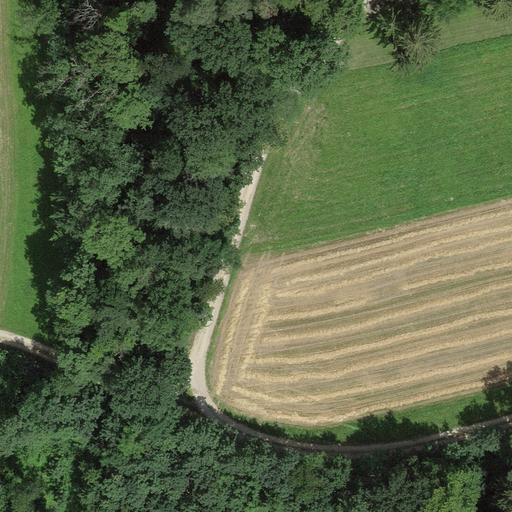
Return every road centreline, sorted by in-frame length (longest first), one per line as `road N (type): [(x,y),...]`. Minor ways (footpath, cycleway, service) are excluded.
road 1 (track): [(0,342),(101,372),(261,438),(340,456),(511,421)]
road 2 (track): [(177,404),(258,151),(305,67),(358,0)]
